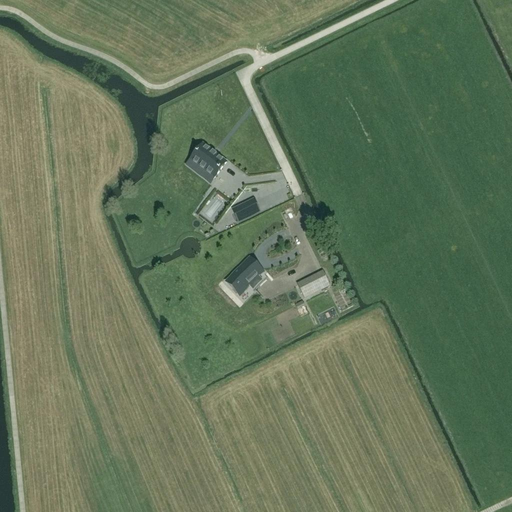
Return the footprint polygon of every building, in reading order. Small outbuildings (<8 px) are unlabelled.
[(203,145),(190,162),(214,180),(227,163),(203,145)] [(232,210),(238,223),(260,213),(254,200),(232,210)] [(293,249),(291,250),(281,229),(268,236),(287,274),(302,266),(293,249)] [(250,259),(227,282),(241,296),(249,288),(254,293),(269,278),(250,259)] [(314,287),(327,280),(325,276),(323,273),(310,279),(314,287)] [(314,287),(310,279),(298,285),(304,298),(330,285),(327,280),(314,287)]
